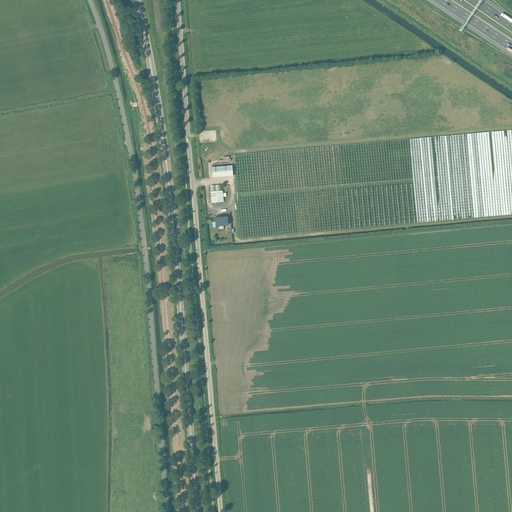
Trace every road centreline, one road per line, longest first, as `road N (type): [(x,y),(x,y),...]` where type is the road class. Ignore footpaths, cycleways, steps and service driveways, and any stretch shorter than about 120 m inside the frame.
road 1 (unclassified): [(165,511),(131,154),(88,0)]
road 2 (tertiary): [(197,511),(170,200),(137,0)]
road 3 (unclassified): [(221,511),(177,0)]
